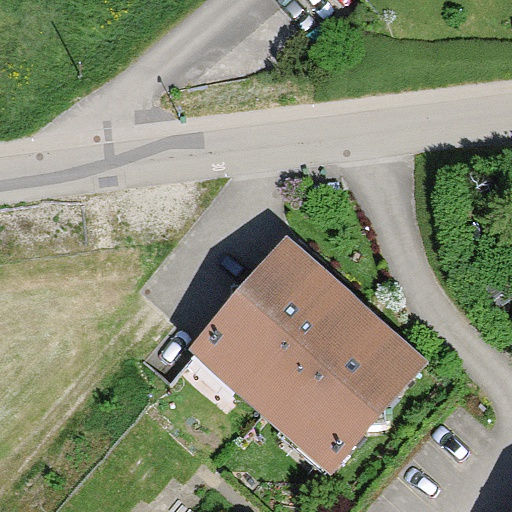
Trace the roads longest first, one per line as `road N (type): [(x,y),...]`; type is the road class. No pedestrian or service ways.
road 1 (residential): [(54,172),(511,118)]
road 2 (residential): [(54,172),(257,0)]
